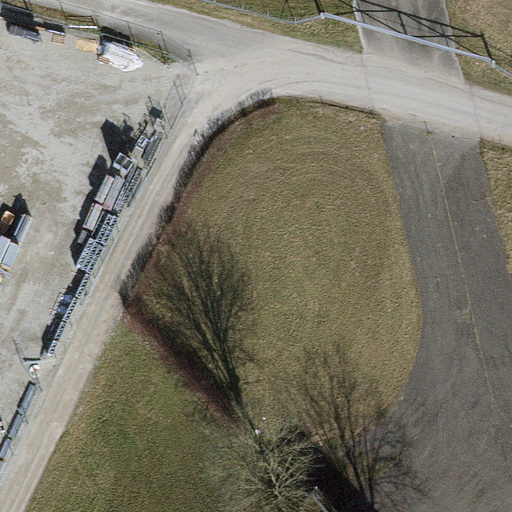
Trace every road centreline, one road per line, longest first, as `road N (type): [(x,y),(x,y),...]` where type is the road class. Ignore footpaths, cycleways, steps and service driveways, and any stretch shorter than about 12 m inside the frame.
road 1 (track): [(223,46),(0,484)]
road 2 (unclassified): [(511,120),(223,46)]
road 3 (track): [(0,111),(168,85),(223,46)]
road 4 (track): [(223,46),(70,0)]
